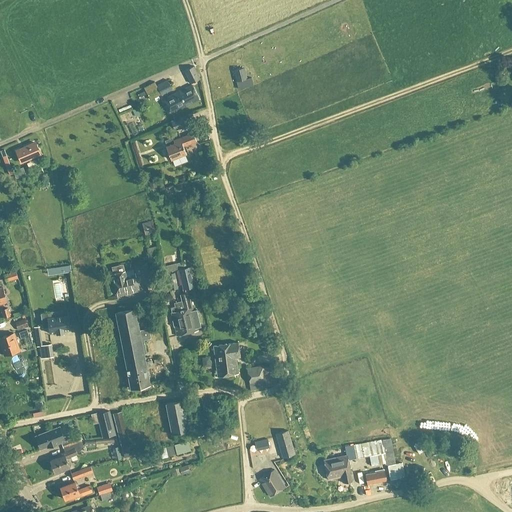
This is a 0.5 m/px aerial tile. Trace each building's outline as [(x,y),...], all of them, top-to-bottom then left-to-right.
[(200,79),(194,67),(184,71),(191,84),(200,79)] [(246,79),(244,68),(234,71),(239,90),(254,86),(251,78),(246,79)] [(170,86),(167,81),(158,85),(161,90),(170,86)] [(154,82),(143,87),(149,100),(160,94),(159,91),(156,86),(154,82)] [(199,100),(192,86),(164,100),(164,101),(163,101),(169,113),(170,112),(171,114),(199,100)] [(193,123),(190,114),(171,121),(174,130),(193,123)] [(186,155),(188,154),(185,147),(196,142),(193,134),(172,142),(171,139),(165,141),(167,147),(166,148),(170,160),(172,160),(175,167),(188,162),(186,155)] [(36,143),(17,151),(22,162),(40,154),(36,143)] [(169,198),(176,195),(175,193),(184,190),(182,185),(173,188),(164,191),(166,197),(168,196),(169,198)] [(142,223),(145,236),(155,233),(152,221),(142,223)] [(146,248),(150,263),(161,261),(159,251),(158,251),(157,246),(146,248)] [(161,262),(149,265),(151,271),(163,268),(161,262)] [(184,268),(183,262),(165,267),(167,273),(178,270),(184,268)] [(123,264),(111,267),(112,274),(114,278),(113,279),(117,296),(138,291),(135,274),(134,274),(132,269),(125,271),(123,264)] [(70,265),(47,269),(48,275),(71,271),(70,265)] [(190,267),(184,268),(178,270),(183,290),(194,287),(190,267)] [(165,276),(163,269),(152,271),(153,278),(165,276)] [(17,278),(15,272),(3,275),(5,282),(17,278)] [(177,289),(174,273),(167,274),(170,290),(177,289)] [(165,278),(147,284),(149,293),(168,287),(165,278)] [(189,294),(180,296),(181,301),(185,318),(184,318),(188,334),(197,332),(196,328),(200,327),(197,310),(192,311),(189,294)] [(174,307),(170,308),(176,337),(188,334),(184,318),(185,318),(181,301),(176,302),(174,303),(174,307)] [(9,317),(7,309),(1,310),(4,318),(9,317)] [(139,331),(137,323),(140,323),(139,316),(136,316),(135,309),(115,313),(123,351),(145,347),(144,340),(150,339),(148,329),(139,331)] [(64,333),(64,331),(70,330),(68,315),(47,318),(46,313),(40,314),(43,328),(48,328),(49,334),(53,333),(56,332),(56,334),(64,333)] [(28,329),(26,322),(16,325),(19,332),(28,329)] [(30,338),(27,330),(19,333),(22,341),(30,338)] [(19,351),(13,334),(0,338),(0,344),(4,356),(19,351)] [(238,374),(236,358),(240,357),(238,343),(213,346),(217,377),(238,374)] [(49,351),(52,350),(51,344),(42,346),(39,346),(41,358),(50,357),(49,351)] [(150,385),(143,354),(146,354),(145,347),(123,351),(130,389),(150,385)] [(200,367),(208,367),(208,359),(200,359),(200,367)] [(276,384),(273,367),(264,369),(264,366),(247,369),(250,391),(266,388),(266,386),(276,384)] [(188,432),(182,401),(165,404),(171,435),(174,434),(175,439),(187,437),(186,432),(188,432)] [(132,456),(121,412),(113,414),(124,458),(132,456)] [(61,442),(61,441),(64,439),(59,427),(36,437),(41,449),(47,446),(48,448),(61,442)] [(202,427),(193,428),(195,437),(203,436),(202,427)] [(288,430),(275,434),(283,458),(295,454),(288,430)] [(401,463),(396,464),(391,438),(390,438),(389,430),(371,434),(373,441),(367,442),(345,447),(347,455),(348,460),(369,456),(371,468),(382,466),(382,467),(385,466),(386,471),(369,474),(368,469),(362,470),(363,476),(365,475),(367,484),(404,477),(401,463)] [(82,442),(80,437),(68,441),(67,440),(62,442),(64,448),(82,442)] [(114,438),(96,440),(96,447),(104,446),(104,443),(108,443),(108,446),(110,445),(110,443),(114,442),(114,438)] [(75,450),(83,446),(82,442),(64,448),(66,453),(75,449),(75,450)] [(169,457),(191,451),(188,442),(166,448),(169,457)] [(115,459),(120,458),(118,447),(112,448),(115,459)] [(69,468),(66,459),(77,455),(75,450),(75,449),(66,453),(57,456),(58,458),(50,461),(55,473),(69,468)] [(349,465),(348,460),(347,455),(324,460),(326,470),(349,465)] [(182,475),(190,472),(190,471),(195,469),(193,464),(188,466),(188,465),(180,468),(182,475)] [(352,482),(350,475),(351,475),(349,465),(326,470),(328,480),(343,476),(344,483),(352,482)] [(83,476),(81,470),(71,474),(73,480),(83,476)] [(289,485),(285,478),(281,481),(275,470),(260,479),(271,497),(289,485)] [(92,492),(90,487),(78,491),(75,482),(60,487),(65,500),(73,497),(74,499),(92,492)] [(110,483),(96,487),(99,495),(112,491),(110,483)]
